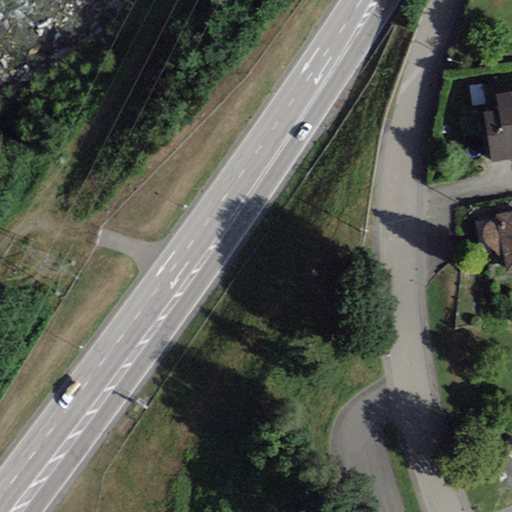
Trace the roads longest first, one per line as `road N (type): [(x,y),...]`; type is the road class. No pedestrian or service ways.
road 1 (secondary): [(369,0),(4,511)]
road 2 (residential): [(447,511),(406,348),(397,215),(417,80),(446,0)]
road 3 (track): [(188,263),(40,224),(18,226),(0,244)]
